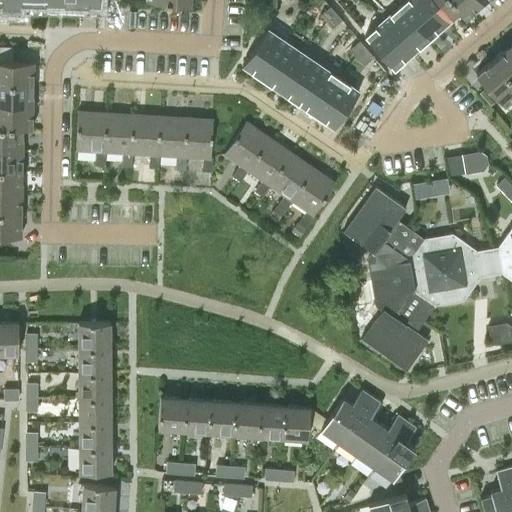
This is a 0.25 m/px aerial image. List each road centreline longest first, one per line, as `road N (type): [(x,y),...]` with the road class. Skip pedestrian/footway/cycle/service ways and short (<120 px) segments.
road 1 (residential): [(62,51),(93,80),(241,89),(355,165),(377,142)]
road 2 (residential): [(152,236),(48,236),(51,80),(62,51)]
road 3 (residential): [(62,51),(89,38),(210,46),(213,0)]
road 4 (residential): [(446,511),(433,473),(472,415),(511,404)]
road 5 (residential): [(423,83),(453,116),(456,131),(377,142)]
